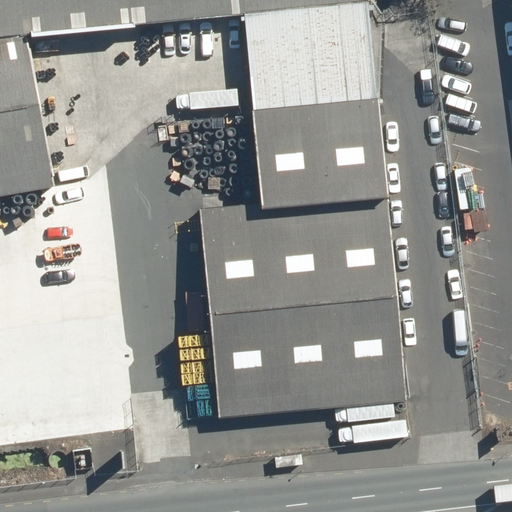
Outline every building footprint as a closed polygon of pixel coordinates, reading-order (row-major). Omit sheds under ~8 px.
[(366,4),(365,0),(0,0),(0,36),(24,34),(239,15),(366,4)] [(383,199),(366,4),(239,15),(257,210),(383,199)] [(0,36),(0,195),(51,187),(24,34),(0,36)] [(401,405),(383,199),(257,210),(196,215),(215,421),(401,405)] [(297,465),(296,454),(270,457),(272,468),(297,465)]
